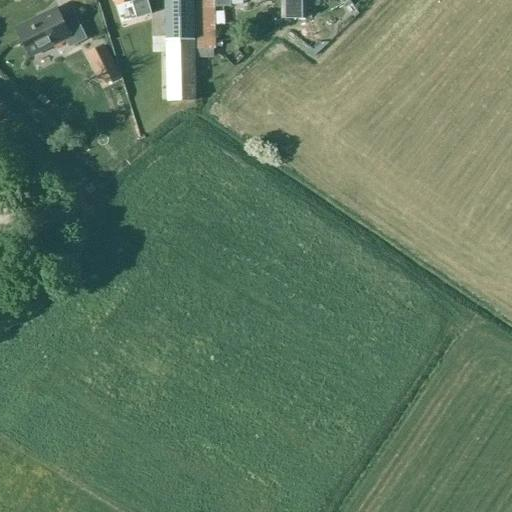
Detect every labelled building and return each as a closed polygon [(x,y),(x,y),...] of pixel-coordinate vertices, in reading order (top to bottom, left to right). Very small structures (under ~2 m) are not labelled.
[(147,0),(146,0),(113,0),(116,6),(128,2),(132,17),(150,11),(147,0)] [(196,100),(193,0),(165,0),(167,101),(196,100)] [(214,6),(229,5),(229,0),(195,0),(196,57),(212,57),(212,48),(216,48),(214,6)] [(280,0),(281,18),(306,18),(305,0),(280,0)] [(73,12),(61,18),(57,11),(33,23),(32,20),(16,28),(30,57),(65,39),(69,47),(86,39),(73,12)] [(67,52),(71,60),(72,59),(79,73),(89,68),(79,46),(67,52)]
